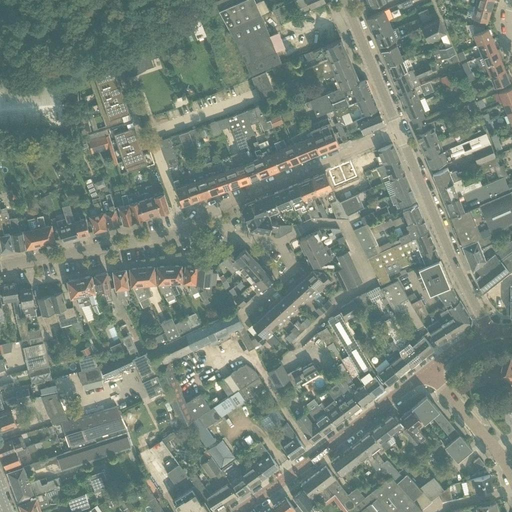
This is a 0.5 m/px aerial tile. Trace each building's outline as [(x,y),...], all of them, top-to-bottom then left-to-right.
[(221,0),(215,3),(216,5),(219,11),(244,1),(243,0),(221,0)] [(244,0),(244,1),(219,11),(229,29),(260,15),(256,4),(253,0),(244,0)] [(325,2),(323,0),(298,0),(302,6),(297,8),(299,13),(325,2)] [(409,0),(408,0),(401,3),(402,8),(412,4),(409,0)] [(467,0),(466,4),(474,7),(490,11),(493,0),(492,0),(467,0)] [(256,4),(260,15),(268,12),(263,1),(256,4)] [(304,22),(296,25),(301,38),(299,39),(304,51),(339,37),(327,6),(301,16),(304,22)] [(472,24),(484,28),(485,22),(487,22),(490,11),(474,7),(470,17),(474,18),(472,24)] [(418,13),(420,18),(429,14),(427,9),(418,13)] [(369,16),(366,18),(367,20),(371,28),(388,20),(384,10),(369,16)] [(187,17),(190,23),(198,19),(196,13),(187,17)] [(429,14),(420,18),(422,23),(431,19),(429,14)] [(259,16),(239,24),(255,65),(276,57),(259,16)] [(198,19),(190,23),(191,25),(191,26),(194,34),(197,40),(206,37),(198,19)] [(439,19),(421,27),(427,41),(445,32),(439,19)] [(371,28),(375,37),(392,30),(388,20),(371,28)] [(473,35),(477,45),(492,39),(488,28),(484,30),(484,28),(472,24),(474,34),(473,35)] [(392,30),(375,37),(379,47),(396,39),(401,37),(397,28),(392,30)] [(312,51),(304,54),(307,61),(312,59),(311,58),(315,56),(315,57),(325,53),(328,59),(346,52),(340,39),(331,43),(312,51)] [(477,45),(481,56),(496,50),(492,39),(477,45)] [(152,40),(118,53),(126,77),(145,70),(145,69),(152,66),(150,59),(158,56),(152,40)] [(381,51),(387,66),(402,60),(395,45),(381,51)] [(451,46),(439,49),(443,59),(455,55),(451,46)] [(481,56),(475,58),(479,69),(485,66),(486,66),(501,60),(499,57),(501,57),(501,54),(499,49),(496,50),(481,56)] [(462,51),(457,53),(460,61),(465,58),(462,51)] [(306,81),(322,74),(350,62),(346,52),(328,59),(301,71),(306,81)] [(387,66),(391,77),(413,68),(408,58),(402,60),(387,66)] [(117,60),(86,70),(105,126),(131,118),(131,117),(130,117),(123,97),(123,96),(114,99),(113,97),(123,94),(122,94),(116,74),(119,73),(121,73),(121,72),(117,60)] [(486,66),(490,77),(505,71),(501,60),(486,66)] [(334,74),(336,79),(354,71),(350,62),(322,74),(324,79),(334,74)] [(413,68),(391,77),(398,92),(399,94),(420,85),(420,83),(419,82),(417,78),(438,69),(435,62),(414,71),(413,68)] [(466,62),(461,64),(465,74),(470,72),(466,62)] [(279,65),(273,67),(276,76),(282,73),(279,65)] [(505,71),(490,77),(494,88),(509,82),(508,78),(509,78),(510,75),(508,70),(505,71)] [(354,71),(336,79),(340,88),(358,80),(354,71)] [(251,78),(260,100),(273,94),(264,72),(251,78)] [(470,72),(465,74),(468,81),(473,79),(470,72)] [(462,73),(455,75),(458,81),(464,79),(462,73)] [(0,130),(65,125),(60,76),(0,81),(0,130)] [(65,77),(67,105),(78,104),(75,76),(65,77)] [(316,116),(345,104),(371,93),(365,79),(359,82),(358,80),(340,88),(309,100),(316,116)] [(420,85),(399,94),(403,104),(418,98),(419,98),(418,94),(422,92),(424,95),(431,92),(433,91),(429,81),(428,81),(420,85)] [(471,88),(474,96),(479,94),(476,86),(471,88)] [(511,86),(498,92),(502,103),(511,98),(511,86)] [(431,92),(424,95),(426,102),(434,99),(431,92)] [(345,104),(333,109),(340,127),(345,124),(346,124),(342,116),(345,115),(349,113),(360,108),(363,115),(368,112),(378,109),(371,93),(345,104)] [(418,98),(403,104),(409,118),(411,117),(413,123),(424,118),(422,113),(424,112),(418,98)] [(511,98),(502,103),(506,113),(511,110),(511,98)] [(482,99),(476,101),(479,109),(485,107),(482,99)] [(260,106),(255,108),(259,120),(261,123),(266,121),(260,106)] [(290,111),(293,118),(303,114),(300,107),(290,111)] [(255,108),(245,112),(249,124),(259,120),(255,108)] [(378,110),(346,124),(345,124),(348,132),(360,127),(363,134),(383,126),(384,124),(378,110)] [(280,114),(283,122),(293,118),(290,111),(280,114)] [(245,112),(227,119),(240,152),(251,181),(260,177),(253,160),(244,137),(253,134),(249,124),(245,112)] [(481,115),(484,122),(490,120),(487,113),(481,115)] [(345,115),(342,116),(346,124),(352,121),(350,118),(347,119),(345,115)] [(226,117),(217,121),(220,130),(229,126),(226,117)] [(327,118),(318,122),(329,148),(338,144),(335,135),(331,128),(327,118)] [(132,120),(112,127),(127,171),(153,162),(149,150),(143,153),(132,120)] [(490,120),(484,122),(487,130),(493,127),(490,120)] [(213,138),(222,134),(217,121),(208,124),(213,138)] [(416,134),(421,147),(438,140),(433,128),(435,127),(432,121),(415,128),(417,134),(416,134)] [(270,122),(260,126),(263,133),(273,129),(270,122)] [(318,122),(308,126),(311,132),(312,135),(319,152),(329,148),(318,122)] [(457,125),(447,129),(449,135),(459,131),(457,125)] [(198,128),(188,131),(192,143),(202,140),(198,128)] [(305,130),(300,132),(300,133),(309,155),(312,154),(312,155),(319,152),(312,135),(311,132),(306,134),(305,130)] [(187,131),(178,134),(183,146),(183,148),(192,144),(192,143),(188,131),(187,131)] [(300,133),(291,138),(293,143),(292,144),(299,161),(300,160),(307,157),(306,156),(309,155),(300,133)] [(348,142),(344,133),(340,135),(343,144),(348,142)] [(442,150),(425,157),(430,169),(459,157),(490,144),(486,133),(464,142),(458,145),(443,151),(443,150),(442,151),(442,150)] [(178,134),(168,137),(173,150),(183,146),(178,134)] [(490,136),(492,142),(498,140),(496,134),(490,136)] [(109,135),(88,141),(92,154),(107,149),(108,153),(114,152),(109,135)] [(421,147),(425,157),(442,150),(442,151),(443,150),(441,146),(454,141),(452,136),(438,141),(438,140),(421,147)] [(173,150),(168,137),(159,140),(169,167),(178,164),(173,150)] [(82,141),(74,144),(77,152),(88,147),(85,140),(85,139),(82,141)] [(291,164),(298,161),(299,161),(292,144),(291,144),(286,146),(283,139),(278,141),(288,164),(290,163),(291,164)] [(498,140),(492,142),(496,151),(502,149),(498,140)] [(277,150),(272,152),(279,169),(286,166),(285,165),(288,164),(278,141),(274,143),(277,150)] [(264,146),(259,148),(259,149),(269,172),(271,171),(272,172),(279,169),(272,152),(269,144),(264,146)] [(392,144),(372,152),(378,167),(398,158),(392,144)] [(498,164),(490,145),(472,153),(477,165),(480,171),(498,164)] [(257,158),(253,160),(260,177),(267,174),(266,173),(269,172),(259,149),(259,148),(254,150),(257,158)] [(240,152),(231,155),(240,183),(243,182),(243,183),(251,181),(240,152)] [(231,155),(220,159),(222,163),(231,188),(238,185),(237,184),(240,183),(231,155)] [(388,175),(389,179),(404,172),(398,158),(378,167),(377,167),(381,178),(388,175)] [(211,162),(201,166),(202,168),(202,170),(211,194),(218,192),(218,191),(220,190),(212,166),(211,162)] [(350,162),(339,166),(345,182),(357,177),(350,162)] [(217,164),(212,166),(220,190),(223,189),(224,190),(231,188),(222,163),(217,164)] [(339,166),(328,171),(334,186),(345,182),(339,166)] [(441,170),(432,174),(438,188),(461,179),(464,178),(461,172),(457,173),(456,171),(450,173),(448,168),(441,170)] [(197,171),(193,173),(201,196),(204,195),(204,197),(211,194),(202,170),(197,171)] [(325,172),(311,177),(318,193),(324,190),(328,200),(336,218),(348,219),(347,215),(344,213),(340,202),(336,198),(328,179),(325,172)] [(389,179),(395,193),(410,186),(404,172),(389,179)] [(190,182),(185,184),(192,201),(199,199),(198,197),(201,196),(193,173),(192,173),(188,175),(189,178),(190,182)] [(481,185),(443,201),(449,215),(458,211),(468,207),(509,190),(507,185),(503,176),(481,185)] [(311,177),(297,183),(307,209),(311,217),(319,217),(310,196),(318,193),(311,177)] [(192,201),(185,184),(180,186),(177,178),(173,180),(182,205),(192,201)] [(438,188),(443,201),(481,185),(479,180),(468,185),(464,187),(461,179),(438,188)] [(94,231),(107,228),(99,197),(93,183),(87,185),(92,198),(96,214),(90,215),(94,231)] [(297,183),(285,188),(292,203),(295,209),(300,207),(302,211),(307,209),(297,183)] [(147,192),(136,195),(139,203),(143,217),(160,212),(170,209),(164,191),(154,195),(151,185),(145,187),(147,192)] [(396,193),(390,196),(393,205),(395,204),(397,209),(401,207),(407,205),(416,201),(410,186),(395,193),(396,193)] [(285,188),(272,193),(278,209),(285,206),(286,209),(292,206),(291,204),(292,203),(285,188)] [(135,192),(127,195),(134,220),(143,217),(139,203),(136,195),(135,192)] [(470,208),(470,209),(459,213),(450,217),(461,244),(480,236),(482,235),(482,236),(498,230),(498,229),(511,222),(511,197),(511,196),(510,192),(470,208)] [(107,200),(103,201),(109,227),(119,225),(115,209),(114,209),(112,198),(110,193),(109,193),(105,194),(107,200)] [(272,193),(262,198),(268,213),(273,211),(275,217),(281,215),(278,209),(272,193)] [(49,194),(41,198),(43,203),(51,200),(49,194)] [(134,220),(127,195),(126,194),(121,195),(124,204),(118,206),(123,224),(134,220)] [(363,207),(357,194),(340,202),(344,213),(347,215),(356,211),(363,207)] [(268,213),(262,198),(245,204),(242,210),(250,230),(275,234),(274,237),(277,237),(278,237),(279,237),(291,230),(291,224),(280,224),(271,223),(271,221),(268,213)] [(408,231),(398,235),(400,239),(401,242),(428,230),(423,217),(417,204),(402,210),(408,223),(405,224),(408,231)] [(66,218),(57,221),(63,243),(79,239),(78,235),(71,213),(69,205),(62,207),(66,218)] [(386,207),(360,218),(363,225),(364,225),(389,214),(386,207)] [(1,211),(0,210),(0,251),(0,252),(12,249),(10,234),(3,235),(1,225),(1,223),(4,222),(5,224),(10,223),(9,219),(6,208),(0,209),(1,211)] [(77,211),(71,213),(78,235),(89,233),(85,218),(79,219),(77,211)] [(42,216),(36,217),(43,244),(54,241),(51,225),(45,226),(42,216)] [(27,230),(24,231),(27,247),(43,244),(36,217),(27,219),(29,230),(27,230)] [(16,218),(9,219),(10,223),(14,249),(27,247),(24,231),(19,232),(16,218)] [(397,223),(395,219),(378,226),(380,230),(397,223)] [(378,253),(371,239),(364,225),(363,225),(353,230),(367,258),(378,253)] [(299,244),(302,250),(321,241),(318,235),(321,234),(319,230),(300,239),(301,242),(299,244)] [(378,253),(367,258),(380,285),(390,281),(387,273),(397,269),(394,261),(397,260),(434,244),(428,230),(401,242),(399,243),(391,247),(378,253)] [(462,246),(472,270),(499,249),(502,247),(497,240),(500,238),(497,231),(462,246)] [(499,249),(472,270),(482,293),(490,287),(511,270),(511,269),(511,239),(502,247),(499,249)] [(306,258),(306,259),(328,249),(326,245),(323,246),(321,241),(302,250),(305,256),(307,254),(309,257),(306,258)] [(434,244),(397,260),(400,268),(423,258),(425,264),(440,258),(434,244)] [(224,259),(221,262),(232,274),(238,269),(254,255),(249,250),(247,252),(245,249),(238,255),(234,250),(225,258),(225,259),(224,259)] [(328,249),(306,259),(309,265),(312,264),(313,267),(332,258),(330,254),(328,256),(325,250),(328,249)] [(337,257),(339,262),(350,257),(347,252),(337,257)] [(240,275),(243,278),(259,264),(256,261),(258,260),(254,255),(238,269),(243,273),(240,275)] [(339,262),(335,264),(338,270),(342,268),(341,267),(352,262),(350,257),(339,262)] [(425,264),(418,267),(418,268),(421,273),(421,274),(422,278),(419,279),(421,284),(424,282),(426,286),(429,294),(436,291),(451,285),(450,283),(443,266),(443,264),(440,259),(440,258),(425,264)] [(352,262),(341,267),(342,268),(344,272),(355,267),(352,262)] [(248,279),(252,284),(267,270),(263,265),(261,267),(259,264),(243,278),(246,281),(248,279)] [(165,297),(173,293),(170,286),(169,265),(157,266),(158,283),(165,297)] [(181,265),(169,265),(170,286),(173,293),(174,295),(178,293),(179,293),(176,287),(176,282),(181,282),(181,275),(181,265)] [(192,294),(198,291),(195,286),(197,266),(185,265),(183,282),(189,283),(189,287),(192,294)] [(153,266),(141,267),(143,288),(148,297),(153,295),(149,288),(149,283),(155,283),(154,276),(153,266)] [(197,266),(195,286),(198,291),(200,295),(202,299),(202,300),(205,305),(210,303),(207,297),(203,290),(204,283),(210,284),(215,285),(216,273),(211,273),(211,267),(197,266)] [(141,267),(130,268),(131,278),(131,285),(139,301),(148,297),(143,288),(141,267)] [(355,267),(344,272),(346,277),(357,272),(355,267)] [(344,272),(342,268),(338,270),(335,271),(344,290),(351,287),(349,282),(346,277),(344,272)] [(125,269),(113,271),(114,281),(117,299),(121,299),(125,306),(128,304),(125,298),(126,298),(129,295),(127,287),(128,287),(126,279),(125,269)] [(267,270),(252,284),(256,288),(254,290),(257,293),(273,279),(270,276),(272,275),(267,270)] [(308,271),(303,275),(317,290),(321,286),(324,289),(331,282),(323,273),(319,277),(313,270),(310,273),(308,271)] [(106,272),(95,275),(97,284),(100,302),(112,300),(112,299),(112,298),(110,288),(108,282),(106,272)] [(357,272),(346,277),(349,282),(360,277),(357,272)] [(91,275),(79,278),(85,305),(98,302),(96,291),(94,291),(91,275)] [(300,282),(298,284),(312,300),(314,297),(316,299),(321,294),(317,290),(303,275),(298,280),(300,282)] [(360,277),(349,282),(351,287),(362,282),(360,277)] [(85,305),(79,278),(67,280),(71,297),(77,295),(79,306),(85,305)] [(380,288),(384,295),(396,316),(404,311),(399,302),(407,297),(397,280),(380,288)] [(1,285),(2,292),(3,301),(13,299),(15,313),(20,312),(16,283),(1,285)] [(293,285),(288,289),(302,304),(306,300),(308,302),(312,300),(298,284),(295,287),(293,285)] [(436,291),(448,309),(459,301),(457,298),(451,285),(436,291)] [(371,301),(384,295),(380,288),(379,286),(366,292),(371,301)] [(21,302),(19,303),(20,312),(21,314),(29,313),(30,315),(36,314),(33,297),(31,287),(19,289),(21,299),(21,302)] [(285,295),(282,298),(297,313),(299,311),(297,309),(302,304),(288,289),(283,293),(285,295)] [(61,292),(49,295),(55,312),(59,321),(70,318),(72,324),(77,330),(79,330),(81,333),(83,331),(79,322),(72,306),(68,308),(68,307),(66,308),(64,301),(61,292)] [(359,307),(371,301),(366,292),(354,298),(359,307)] [(413,293),(408,296),(411,303),(417,300),(413,293)] [(55,312),(49,295),(37,299),(42,314),(36,316),(43,340),(49,338),(53,337),(49,324),(59,321),(55,312)] [(234,300),(241,308),(246,303),(239,295),(234,300)] [(423,325),(415,310),(411,303),(407,297),(399,302),(404,311),(417,328),(423,325)] [(278,298),(273,303),(287,318),(291,314),(293,316),(297,313),(282,298),(280,300),(278,298)] [(339,307),(346,319),(353,314),(351,311),(357,307),(359,311),(360,310),(353,299),(339,307)] [(411,303),(415,310),(424,305),(421,299),(417,300),(411,303)] [(319,308),(323,312),(332,304),(328,300),(319,308)] [(440,314),(446,322),(454,335),(471,324),(471,319),(460,301),(459,301),(448,309),(440,314)] [(270,309),(267,312),(281,327),(284,325),(282,322),(287,318),(273,303),(268,307),(270,309)] [(85,305),(81,306),(88,321),(94,318),(88,304),(85,305)] [(372,322),(365,308),(362,310),(369,324),(372,322)] [(243,326),(242,323),(235,310),(221,317),(229,333),(237,330),(243,326)] [(20,312),(15,313),(16,319),(21,340),(29,339),(27,331),(27,332),(24,319),(21,319),(20,312)] [(263,312),(258,317),(272,332),(276,328),(278,330),(281,327),(267,312),(265,314),(263,312)] [(356,376),(363,384),(373,398),(384,389),(375,376),(376,374),(339,312),(327,319),(359,373),(356,376)] [(221,317),(209,323),(216,339),(218,343),(230,337),(229,333),(221,317)] [(255,323),(252,326),(258,332),(254,336),(262,345),(266,341),(270,345),(274,346),(275,346),(281,341),(280,340),(279,339),(272,332),(258,317),(253,321),(255,323)] [(172,318),(161,324),(165,332),(169,341),(180,336),(178,332),(172,318)] [(390,318),(383,322),(393,339),(398,346),(400,355),(411,367),(414,364),(422,357),(412,345),(409,342),(410,342),(409,340),(404,342),(390,318)] [(185,320),(177,324),(181,331),(178,332),(180,336),(184,335),(190,332),(185,320)] [(438,320),(434,322),(446,340),(454,335),(446,322),(441,325),(438,320)] [(303,321),(296,328),(300,333),(308,326),(303,321)] [(434,322),(426,327),(427,330),(428,331),(437,345),(446,340),(434,322)] [(191,351),(216,339),(209,323),(190,332),(184,335),(191,351)] [(243,326),(237,330),(248,351),(254,348),(243,326)] [(115,327),(107,330),(110,338),(118,335),(115,327)] [(291,332),(288,334),(293,340),(300,333),(296,328),(295,327),(290,331),(291,332)] [(318,333),(332,358),(338,354),(332,343),(334,342),(326,328),(318,333)] [(27,331),(29,339),(40,337),(39,329),(27,331)] [(165,332),(154,337),(158,347),(169,341),(165,332)] [(135,365),(149,396),(164,389),(147,352),(139,356),(129,334),(122,337),(127,348),(135,365)] [(155,369),(168,362),(191,351),(184,335),(180,336),(169,341),(158,347),(147,352),(155,369)] [(410,342),(409,342),(412,345),(422,357),(433,349),(423,336),(416,341),(411,335),(408,337),(409,340),(410,342)] [(30,346),(23,347),(25,358),(45,353),(42,340),(42,336),(40,337),(29,339),(30,346)] [(122,343),(111,348),(114,354),(127,348),(122,337),(120,339),(122,343)] [(43,340),(42,340),(45,353),(48,365),(55,363),(49,338),(43,340)] [(393,339),(388,343),(392,351),(393,351),(390,354),(393,357),(392,358),(393,360),(389,364),(400,376),(411,367),(400,355),(398,346),(393,339)] [(2,344),(1,345),(3,353),(11,351),(12,342),(4,344),(2,344)] [(90,347),(84,349),(86,355),(93,352),(90,347)] [(368,347),(365,349),(369,357),(373,355),(368,347)] [(45,353),(25,358),(28,370),(48,365),(45,353)] [(93,355),(78,358),(82,371),(97,367),(93,355)] [(128,355),(114,362),(115,364),(119,372),(133,366),(129,358),(128,355)] [(358,374),(347,355),(340,360),(351,378),(358,374)] [(509,380),(511,378),(511,364),(509,358),(485,367),(493,386),(503,382),(504,384),(510,382),(509,380)] [(114,362),(100,368),(105,378),(119,372),(115,364),(114,362)] [(186,402),(168,362),(155,369),(181,427),(185,425),(187,424),(189,422),(194,419),(186,402)] [(267,373),(275,386),(290,378),(287,374),(280,362),(274,366),(275,368),(267,373)] [(308,381),(318,374),(312,363),(301,370),(308,381)] [(258,376),(255,372),(245,364),(230,374),(240,389),(258,376)] [(389,364),(378,373),(382,378),(388,386),(400,376),(389,364)] [(97,367),(84,370),(87,382),(101,379),(98,366),(97,367)] [(300,367),(287,374),(290,378),(298,394),(301,392),(298,386),(308,381),(301,370),(300,367)] [(344,370),(341,373),(349,386),(352,384),(344,370)] [(230,374),(223,379),(233,393),(238,390),(240,389),(230,374)] [(265,387),(259,377),(258,376),(240,389),(238,390),(245,400),(265,387)] [(335,385),(327,391),(338,405),(347,417),(360,407),(354,398),(351,395),(353,394),(352,393),(348,386),(344,378),(337,384),(335,385)] [(223,379),(219,381),(219,383),(228,397),(233,393),(223,379)] [(101,380),(82,385),(84,390),(103,386),(101,380)] [(0,389),(3,388),(4,391),(14,388),(13,383),(0,386),(0,389)] [(219,383),(201,395),(210,409),(228,397),(219,383)] [(373,398),(363,384),(356,389),(352,384),(349,386),(348,386),(352,393),(353,394),(362,406),(373,398)] [(27,389),(15,393),(16,397),(17,401),(17,402),(30,399),(27,389)] [(194,419),(187,424),(188,424),(190,427),(192,426),(207,446),(215,441),(205,427),(212,422),(214,424),(222,419),(220,417),(245,400),(238,390),(233,393),(228,397),(210,409),(194,419)] [(57,392),(41,396),(49,417),(65,413),(57,392)] [(0,393),(0,407),(17,402),(17,401),(16,397),(2,401),(0,393)] [(201,395),(200,393),(186,402),(194,419),(198,417),(210,409),(201,395)] [(410,408),(423,422),(424,422),(431,416),(452,440),(444,447),(457,462),(464,456),(472,449),(441,412),(432,403),(426,395),(411,408),(411,407),(410,408)] [(321,403),(309,412),(316,422),(315,422),(324,434),(335,426),(326,414),(322,408),(324,406),(321,403)] [(338,405),(326,414),(335,426),(347,417),(338,405)] [(95,412),(61,422),(68,445),(70,445),(71,450),(96,442),(94,437),(125,427),(119,412),(116,406),(95,412)] [(276,408),(269,413),(273,420),(279,428),(279,427),(289,440),(281,446),(285,450),(291,458),(292,458),(303,449),(304,449),(305,448),(303,446),(281,415),(276,408)] [(405,412),(400,417),(407,425),(412,431),(420,439),(424,435),(419,429),(420,429),(418,427),(419,426),(423,422),(410,408),(406,412),(405,412)] [(5,412),(5,410),(0,411),(1,414),(0,414),(0,431),(16,425),(11,410),(5,412)] [(304,413),(295,420),(309,441),(311,443),(324,434),(315,422),(312,425),(304,413)] [(394,413),(382,423),(392,435),(404,426),(398,418),(394,413)] [(382,423),(370,431),(381,446),(385,450),(390,445),(386,440),(392,435),(382,423)] [(181,427),(176,431),(179,435),(185,430),(190,427),(188,424),(187,424),(185,425),(181,427)] [(408,427),(402,432),(414,445),(420,440),(408,427)] [(360,439),(381,465),(384,463),(375,450),(381,446),(370,431),(360,439)] [(16,468),(6,472),(12,486),(28,481),(23,470),(31,467),(32,471),(45,467),(46,469),(54,472),(61,470),(130,447),(125,432),(96,442),(71,450),(56,455),(22,466),(16,468)] [(174,432),(166,437),(169,441),(176,436),(174,432)] [(6,441),(0,443),(0,454),(1,457),(26,447),(22,435),(11,439),(6,441)] [(362,460),(366,457),(376,469),(380,466),(381,465),(360,439),(350,447),(361,460),(362,460)] [(207,451),(220,468),(233,459),(220,441),(207,451)] [(260,442),(253,447),(264,458),(262,459),(257,463),(266,476),(279,467),(269,454),(260,442)] [(26,447),(1,457),(5,469),(20,463),(18,457),(37,450),(34,444),(26,447)] [(350,447),(341,454),(361,481),(364,478),(355,466),(362,460),(361,460),(350,447)] [(204,453),(197,458),(201,464),(210,477),(215,473),(216,475),(220,481),(221,480),(224,485),(228,482),(229,482),(224,475),(221,471),(220,470),(211,457),(208,458),(204,453)] [(341,454),(330,462),(331,463),(341,476),(347,471),(357,484),(361,481),(341,454)] [(484,464),(478,457),(473,462),(479,469),(484,464)] [(237,458),(232,461),(235,466),(240,463),(237,458)] [(381,465),(380,466),(390,476),(396,482),(402,477),(387,460),(384,463),(381,465)] [(232,461),(220,470),(221,471),(224,475),(236,467),(235,466),(232,461)] [(253,466),(241,474),(251,487),(266,476),(257,463),(253,466)] [(179,465),(167,473),(176,486),(188,477),(179,465)] [(348,511),(368,511),(369,511),(387,511),(369,490),(365,493),(367,494),(354,504),(335,479),(325,466),(313,475),(323,488),(330,497),(334,494),(348,511)] [(89,476),(95,491),(108,486),(102,471),(89,476)] [(251,487),(241,474),(230,482),(239,495),(251,487)] [(396,482),(412,500),(422,491),(419,487),(406,474),(402,477),(396,482)] [(194,486),(204,499),(206,498),(214,511),(225,505),(215,491),(209,494),(196,476),(191,475),(188,477),(191,483),(194,486)] [(324,501),(330,497),(323,488),(313,475),(301,485),(315,504),(322,499),(324,501)] [(466,481),(469,494),(492,489),(489,475),(466,481)] [(419,511),(421,511),(412,500),(396,482),(390,476),(373,489),(372,487),(369,490),(387,511),(419,511)] [(439,493),(443,490),(433,477),(419,487),(422,491),(430,500),(439,493)] [(28,481),(12,486),(17,501),(30,497),(49,490),(56,487),(57,487),(62,485),(59,478),(47,482),(48,483),(41,486),(39,480),(28,483),(28,481)] [(155,511),(163,511),(143,480),(137,484),(155,511)] [(225,505),(237,497),(228,482),(224,485),(215,491),(225,505)] [(193,511),(212,511),(204,499),(194,486),(182,494),(193,511)] [(30,498),(18,503),(21,511),(34,511),(40,510),(39,508),(48,505),(46,499),(48,499),(55,496),(57,491),(56,487),(49,490),(30,497),(30,498)] [(449,487),(439,493),(441,501),(451,499),(449,487)] [(140,489),(128,496),(131,501),(143,494),(140,489)] [(298,505),(303,511),(312,511),(316,509),(301,489),(292,497),(298,505)] [(83,495),(68,501),(71,511),(85,507),(87,507),(89,506),(85,494),(83,495)] [(176,502),(173,503),(179,511),(193,511),(182,494),(174,499),(176,502)] [(119,496),(114,499),(119,506),(123,503),(119,496)] [(285,497),(273,506),(277,511),(303,511),(298,505),(294,508),(291,505),(286,497),(285,497)] [(105,501),(99,505),(103,511),(106,511),(110,510),(105,501)] [(476,507),(477,511),(497,511),(495,502),(476,507)]
